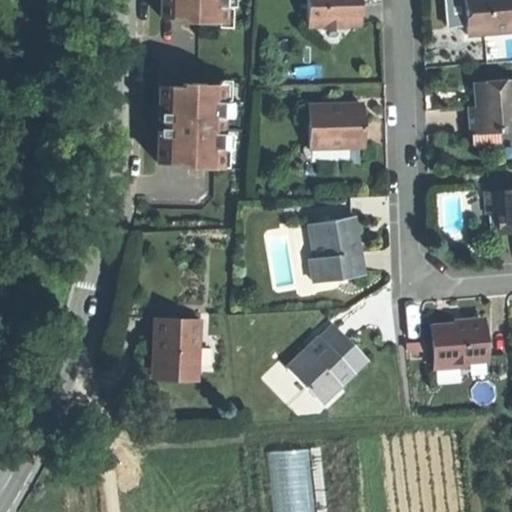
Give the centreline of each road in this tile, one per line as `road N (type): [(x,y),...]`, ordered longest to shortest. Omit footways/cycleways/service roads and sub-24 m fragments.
road 1 (secondary): [(123,0),(119,136),(101,265),(57,401),(0,493)]
road 2 (residential): [(404,0),(413,263),(434,285),(511,278)]
road 3 (track): [(115,511),(107,435),(95,398),(70,366)]
